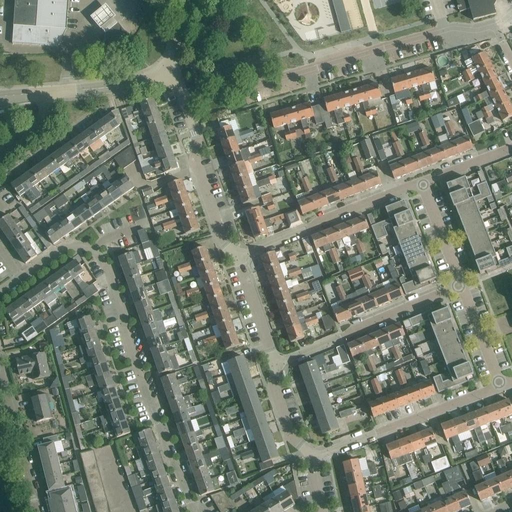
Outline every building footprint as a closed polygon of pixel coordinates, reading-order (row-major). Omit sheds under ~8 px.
[(15,0),(13,34),(11,34),(10,41),(13,41),(12,43),(14,43),(58,46),(66,29),(68,0),(15,0)] [(331,0),(341,33),(351,30),(341,0),(331,0)] [(456,0),(460,12),(470,9),(473,20),(496,14),(493,2),(494,0),(456,0)] [(110,5),(94,17),(103,30),(120,18),(110,5)] [(127,35),(118,24),(118,23),(99,38),(108,50),(127,35)] [(466,61),(472,59),(468,52),(468,51),(464,53),(462,54),(464,57),(466,61)] [(469,70),(462,73),(465,77),(472,74),(478,71),(491,65),(485,52),(481,54),(472,59),(466,61),(465,62),(469,70)] [(497,77),(491,65),(478,71),(484,83),(497,77)] [(431,68),(418,72),(421,85),(424,93),(426,100),(431,98),(429,92),(431,91),(428,83),(435,81),(431,68)] [(421,85),(418,72),(404,76),(408,89),(421,85)] [(472,74),(465,77),(467,82),(474,79),(472,74)] [(394,93),(408,89),(404,76),(391,80),(394,93)] [(497,77),(484,83),(488,91),(475,97),(477,102),(484,99),(490,96),(503,90),(497,77)] [(364,87),(372,115),(377,114),(375,107),(382,105),(380,97),(381,97),(380,93),(377,84),(364,87)] [(351,91),(350,91),(354,105),(355,105),(362,103),(366,117),(372,115),(364,87),(359,89),(358,89),(351,91)] [(503,90),(490,96),(484,99),(487,107),(480,110),(481,111),(476,114),(477,117),(489,111),(496,108),(497,108),(509,102),(503,90)] [(350,91),(337,95),(341,109),(342,109),(354,105),(350,91)] [(325,103),(319,105),(323,123),(325,122),(327,129),(332,127),(333,127),(329,112),(334,111),(338,125),(345,123),(343,116),(341,109),(337,95),(324,99),(325,103)] [(395,95),(389,97),(393,111),(399,109),(395,95)] [(462,95),(456,97),(447,102),(449,108),(460,104),(459,103),(464,100),(462,95)] [(130,120),(137,118),(157,110),(153,98),(140,103),(142,109),(133,113),(133,114),(128,116),(125,108),(121,110),(125,122),(130,120)] [(511,116),(511,108),(509,102),(497,108),(503,121),(511,116)] [(317,125),(323,123),(319,105),(312,107),(310,103),(297,107),(301,120),(305,133),(310,131),(306,119),(314,117),(317,125)] [(297,107),(283,111),(287,124),(301,120),(297,107)] [(146,121),(148,127),(162,122),(157,110),(137,118),(139,123),(146,121)] [(283,111),(270,115),(273,124),(274,127),(274,128),(280,127),(287,124),(283,111)] [(492,117),(489,111),(477,117),(478,120),(484,117),(485,120),(492,117)] [(102,121),(115,140),(120,137),(115,129),(120,125),(112,114),(102,121)] [(349,114),(344,116),(346,123),(347,124),(346,124),(347,129),(352,127),(349,114)] [(441,114),(430,118),(435,129),(439,128),(438,125),(444,123),(443,119),(441,114)] [(226,116),(218,119),(221,130),(231,126),(232,126),(230,119),(228,120),(226,116)] [(130,120),(125,122),(129,133),(134,132),(130,120)] [(468,125),(473,137),(484,132),(479,120),(468,125)] [(102,121),(92,128),(100,139),(105,136),(111,143),(115,140),(102,121)] [(444,123),(447,130),(453,128),(450,121),(445,123),(444,123)] [(148,127),(152,138),(166,134),(162,122),(148,127)] [(418,134),(421,133),(417,122),(405,126),(408,134),(417,130),(418,134)] [(265,129),(263,123),(256,125),(258,131),(265,129)] [(217,131),(221,143),(241,136),(253,132),(251,129),(240,133),(239,130),(232,132),(231,126),(221,130),(217,131)] [(92,128),(82,135),(90,147),(100,139),(92,128)] [(450,137),(452,136),(455,135),(453,128),(447,130),(450,137)] [(424,131),(421,133),(418,134),(421,140),(427,138),(424,131)] [(134,132),(129,133),(133,145),(138,143),(134,132)] [(254,135),(253,132),(241,136),(221,143),(226,156),(245,149),(239,151),(237,145),(243,143),(242,139),(253,135),(254,137),(257,136),(257,134),(254,135)] [(395,150),(400,149),(393,132),(391,133),(395,143),(392,144),(395,150)] [(459,133),(455,135),(452,136),(455,142),(459,154),(473,148),(468,136),(461,139),(459,133)] [(166,134),(152,138),(156,150),(170,146),(166,134)] [(80,154),(90,147),(82,135),(72,142),(80,154)] [(430,145),(427,138),(421,140),(424,147),(421,148),(423,154),(415,157),(420,169),(433,164),(428,152),(426,146),(430,145)] [(351,146),(353,151),(362,148),(366,160),(376,156),(369,139),(360,143),(351,146)] [(128,140),(120,146),(122,149),(130,144),(128,140)] [(80,154),(72,142),(62,149),(70,161),(80,154)] [(459,154),(455,142),(442,147),(447,159),(459,154)] [(133,145),(137,156),(142,155),(138,143),(133,145)] [(109,153),(112,157),(122,149),(120,146),(109,153)] [(174,157),(170,146),(156,150),(159,156),(150,159),(144,161),(142,155),(137,156),(142,168),(174,157)] [(120,155),(128,166),(136,161),(131,147),(120,155)] [(433,164),(447,159),(442,147),(428,152),(433,164)] [(70,161),(62,149),(52,156),(60,168),(66,164),(69,168),(73,165),(70,161)] [(378,152),(381,161),(387,159),(383,149),(378,152)] [(112,157),(109,153),(108,151),(101,156),(103,158),(99,160),(102,164),(112,157)] [(239,151),(226,156),(230,168),(243,163),(239,151)] [(122,170),(128,166),(120,155),(114,159),(122,170)] [(60,168),(52,156),(42,164),(50,175),(60,168)] [(178,169),(174,157),(142,168),(146,180),(150,179),(148,173),(154,171),(153,170),(162,167),(164,173),(178,169)] [(407,174),(420,169),(415,157),(402,162),(407,174)] [(407,174),(402,162),(401,158),(394,161),(395,165),(390,167),(394,179),(407,174)] [(99,160),(89,167),(92,171),(102,164),(99,160)] [(243,163),(230,168),(234,180),(247,175),(254,173),(250,164),(249,161),(244,163),(243,163)] [(40,182),(50,175),(42,164),(32,171),(40,182)] [(296,164),(284,168),(286,172),(294,169),(295,171),(299,170),(296,164)] [(104,166),(94,173),(96,177),(107,170),(104,166)] [(89,167),(79,174),(82,178),(92,171),(89,167)] [(327,170),(329,176),(335,174),(333,167),(327,170)] [(364,171),(361,172),(363,177),(368,189),(381,184),(377,172),(370,175),(368,169),(364,171)] [(32,171),(22,178),(35,196),(39,193),(34,186),(40,182),(32,171)] [(114,171),(110,175),(124,195),(134,187),(126,176),(121,180),(114,171)] [(477,173),(480,178),(482,184),(486,182),(482,171),(477,173)] [(350,182),(355,194),(368,189),(363,177),(357,179),(354,172),(348,174),(351,182),(350,182)] [(86,184),(96,177),(94,173),(84,180),(86,184)] [(506,180),(491,186),(492,189),(493,194),(496,200),(502,197),(499,190),(498,188),(511,181),(511,173),(505,177),(506,179),(506,180)] [(82,178),(79,174),(69,181),(72,185),(82,178)] [(338,180),(335,174),(329,176),(332,183),(338,180)] [(114,202),(124,195),(110,175),(106,177),(112,186),(106,190),(114,202)] [(247,175),(234,180),(239,192),(252,188),(257,186),(256,182),(256,181),(250,183),(247,175)] [(465,177),(446,185),(451,195),(469,188),(465,177)] [(37,199),(35,196),(22,178),(11,185),(18,195),(16,197),(20,203),(22,201),(19,197),(25,193),(32,203),(37,199)] [(268,178),(262,180),(264,187),(270,185),(268,178)] [(84,180),(74,188),(76,191),(86,184),(84,180)] [(169,185),(173,197),(186,193),(182,180),(169,185)] [(262,180),(256,182),(257,186),(258,189),(264,187),(262,180)] [(62,192),(72,185),(69,181),(59,188),(62,192)] [(342,199),(355,194),(350,182),(337,187),(342,199)] [(455,207),(456,209),(475,202),(486,198),(491,196),(486,182),(482,184),(477,186),(480,195),(473,198),(469,188),(451,195),(449,196),(454,207),(455,207)] [(91,191),(104,209),(114,202),(106,190),(103,186),(98,190),(95,186),(90,189),(91,191)] [(252,188),(239,192),(243,205),(252,201),(256,200),(256,199),(261,197),(258,189),(257,186),(252,188)] [(91,201),(86,205),(94,216),(104,209),(91,191),(88,187),(85,190),(87,194),(91,201)] [(144,196),(154,193),(152,187),(142,191),(144,196)] [(329,205),(342,199),(337,187),(324,192),(329,205)] [(49,196),(52,199),(62,192),(59,188),(54,193),(52,191),(50,192),(51,194),(49,196)] [(68,197),(76,191),(74,188),(64,195),(68,201),(70,200),(68,197)] [(311,198),(309,192),(306,193),(296,197),(303,215),(315,210),(311,198)] [(324,192),(311,198),(315,210),(329,205),(324,192)] [(173,197),(177,209),(190,205),(186,193),(173,197)] [(64,195),(54,202),(56,205),(58,209),(69,202),(68,201),(64,195)] [(49,196),(39,203),(42,206),(52,199),(49,196)] [(404,201),(385,208),(389,219),(408,212),(404,201)] [(56,205),(54,202),(44,209),(48,216),(52,221),(64,237),(74,230),(66,219),(60,222),(55,215),(54,216),(50,210),(56,205)] [(456,209),(460,220),(479,212),(475,202),(456,209)] [(32,214),(42,206),(39,203),(29,210),(32,214)] [(73,207),(84,223),(94,216),(86,205),(80,208),(77,204),(73,207)] [(173,211),(169,212),(171,218),(175,216),(179,215),(180,219),(181,222),(195,217),(190,205),(177,209),(173,211)] [(26,218),(30,216),(22,206),(19,208),(26,218)] [(71,215),(66,219),(74,230),(84,223),(73,207),(68,211),(71,215)] [(246,212),(250,226),(263,221),(259,208),(246,212)] [(38,223),(48,216),(44,209),(33,216),(38,223)] [(297,209),(284,214),(285,216),(286,218),(290,228),(297,226),(303,223),(302,222),(300,216),(298,213),(297,209)] [(391,224),(395,233),(414,226),(413,223),(414,223),(410,211),(408,212),(389,219),(375,225),(371,226),(377,240),(387,236),(384,227),(391,224)] [(483,223),(479,212),(460,220),(464,230),(483,223)] [(0,227),(4,233),(16,225),(20,223),(17,218),(13,221),(9,215),(0,221),(0,227)] [(26,218),(33,228),(37,226),(30,216),(26,218)] [(199,229),(195,217),(181,222),(186,234),(199,229)] [(369,229),(364,217),(350,222),(355,234),(369,229)] [(263,221),(250,226),(255,239),(266,235),(268,234),(266,229),(272,227),(272,224),(271,223),(271,221),(270,219),(263,221)] [(53,244),(64,237),(52,221),(47,224),(51,229),(45,233),(53,244)] [(350,222),(337,227),(342,239),(349,236),(351,242),(352,246),(355,245),(357,247),(362,245),(359,239),(357,240),(355,234),(350,222)] [(487,233),(483,223),(464,230),(468,240),(487,233)] [(16,225),(4,233),(11,243),(23,235),(16,225)] [(33,228),(40,238),(44,236),(37,226),(33,228)] [(395,233),(399,243),(418,236),(414,226),(395,233)] [(329,244),(342,239),(337,227),(324,232),(329,244)] [(137,232),(142,244),(148,242),(149,242),(145,229),(137,232)] [(331,257),(337,255),(337,254),(338,254),(336,250),(335,250),(334,248),(331,250),(329,244),(324,232),(311,237),(316,249),(322,247),(324,252),(328,251),(331,257)] [(18,253),(30,246),(33,243),(26,233),(23,235),(11,243),(18,253)] [(487,233),(468,240),(472,250),(491,243),(487,233)] [(51,246),(44,236),(40,238),(47,249),(51,246)] [(399,243),(403,254),(422,246),(418,236),(399,243)] [(308,238),(302,240),(307,255),(313,253),(308,238)] [(149,242),(148,242),(150,247),(154,259),(156,258),(160,257),(154,240),(149,242)] [(472,250),(476,261),(495,253),(491,243),(472,250)] [(365,252),(362,245),(357,247),(359,254),(362,253),(365,252)] [(30,246),(18,253),(26,264),(37,256),(30,246)] [(407,264),(426,257),(422,246),(403,254),(407,264)] [(495,253),(476,261),(477,262),(475,262),(480,274),(486,271),(487,275),(511,264),(511,246),(506,249),(509,258),(498,263),(495,253)] [(192,252),(196,264),(209,259),(205,247),(192,252)] [(119,258),(123,269),(141,263),(137,251),(119,258)] [(261,257),(266,269),(279,265),(274,252),(261,257)] [(291,261),(296,259),(294,252),(288,254),(291,261)] [(359,254),(349,258),(352,267),(365,262),(362,253),(359,254)] [(337,255),(331,257),(333,264),(336,263),(340,271),(343,270),(340,262),(337,255)] [(384,265),(389,262),(387,256),(384,257),(384,258),(381,259),(384,265)] [(164,268),(160,257),(156,258),(160,270),(164,268)] [(411,274),(430,267),(426,257),(407,264),(411,274)] [(209,259),(196,264),(197,268),(200,276),(214,272),(209,259)] [(76,260),(66,268),(74,279),(77,283),(82,280),(79,276),(84,272),(76,260)] [(123,269),(127,281),(140,276),(136,265),(142,263),(141,263),(123,269)] [(183,265),(186,272),(192,270),(189,263),(183,265)] [(284,263),(279,265),(266,269),(270,281),(283,277),(289,275),(290,278),(296,276),(293,269),(287,272),(284,263)] [(180,274),(186,272),(183,265),(178,267),(180,274)] [(318,265),(310,268),(311,271),(314,279),(322,276),(318,265)] [(293,269),(296,276),(301,274),(301,273),(300,271),(299,267),(293,269)] [(361,267),(348,272),(351,281),(361,277),(364,276),(361,267)] [(432,272),(430,267),(411,274),(412,275),(411,275),(413,281),(405,284),(403,277),(400,278),(400,280),(406,295),(431,285),(430,282),(436,279),(433,271),(432,272)] [(64,286),(74,279),(66,268),(55,275),(67,291),(64,286)] [(168,280),(164,268),(160,270),(160,271),(154,273),(158,283),(164,281),(168,280)] [(392,280),(382,284),(389,302),(403,296),(404,296),(396,278),(398,278),(395,271),(389,273),(392,280)] [(200,276),(205,289),(218,284),(214,272),(200,276)] [(55,275),(46,282),(54,293),(59,289),(62,294),(67,291),(55,275)] [(361,277),(364,283),(369,281),(367,275),(364,276),(361,277)] [(140,276),(127,281),(131,293),(144,288),(140,276)] [(283,277),(270,281),(274,293),(287,289),(293,287),(290,280),(285,282),(283,277)] [(168,280),(164,281),(162,282),(166,294),(168,293),(172,292),(168,280)] [(308,292),(302,294),(304,300),(310,298),(309,295),(321,290),(318,281),(312,284),(314,290),(308,292)] [(364,283),(365,287),(367,290),(369,289),(377,307),(389,302),(382,284),(375,286),(373,282),(370,283),(369,281),(364,283)] [(54,293),(46,282),(35,289),(44,301),(44,300),(47,305),(57,298),(54,293)] [(88,286),(82,290),(82,291),(85,295),(85,296),(88,299),(98,292),(93,284),(89,287),(88,286)] [(174,286),(176,291),(177,294),(178,297),(186,295),(185,291),(182,292),(181,289),(180,284),(174,286)] [(222,296),(218,284),(205,289),(209,301),(222,296)] [(151,285),(144,288),(131,293),(135,304),(148,300),(146,293),(153,291),(151,285)] [(198,287),(192,289),(194,296),(200,294),(198,287)] [(364,312),(377,307),(369,289),(367,290),(365,287),(355,291),(356,292),(364,312)] [(34,308),(44,301),(35,289),(26,296),(34,308)] [(188,298),(194,296),(192,289),(186,291),(188,298)] [(291,301),(287,289),(274,293),(278,306),(291,301)] [(168,293),(172,305),(176,303),(172,292),(168,293)] [(338,323),(351,318),(344,299),(346,298),(345,296),(343,292),(338,294),(341,301),(337,302),(337,303),(331,305),(338,323)] [(346,298),(344,299),(351,318),(364,312),(356,292),(349,294),(345,296),(346,298)] [(298,302),(304,300),(302,294),(296,296),(298,302)] [(17,302),(15,303),(26,319),(27,319),(27,320),(32,317),(31,315),(28,312),(34,308),(26,296),(20,300),(17,302)] [(78,307),(88,299),(85,296),(75,303),(78,307)] [(209,301),(213,313),(226,308),(222,296),(209,301)] [(152,311),(148,300),(135,304),(139,316),(152,311)] [(296,313),(291,301),(278,306),(282,318),(296,313)] [(16,326),(26,319),(15,303),(5,311),(16,326)] [(68,313),(78,307),(75,303),(65,310),(68,313)] [(172,305),(176,316),(180,315),(176,303),(172,305)] [(62,306),(52,313),(58,321),(68,313),(65,310),(62,306)] [(448,309),(441,311),(440,307),(403,322),(406,329),(429,320),(432,328),(451,321),(452,320),(448,309)] [(213,313),(217,325),(231,321),(226,308),(213,313)] [(43,321),(43,322),(47,328),(58,321),(52,313),(50,309),(48,310),(52,316),(44,322),(43,321)] [(152,312),(152,311),(139,316),(143,327),(156,323),(162,321),(161,318),(162,317),(161,313),(159,313),(158,309),(152,312)] [(45,312),(40,316),(43,321),(49,317),(45,312)] [(200,314),(203,320),(209,318),(208,317),(208,315),(206,312),(200,314)] [(282,318),(287,330),(300,325),(296,313),(282,318)] [(197,322),(203,320),(200,314),(194,316),(197,322)] [(323,317),(318,319),(318,320),(319,322),(320,325),(323,324),(326,331),(336,327),(336,326),(335,324),(333,318),(332,314),(331,315),(323,317)] [(184,326),(180,315),(176,316),(180,328),(184,326)] [(81,333),(94,329),(90,316),(77,321),(79,328),(71,331),(73,336),(81,333)] [(143,327),(147,339),(160,334),(166,332),(162,321),(156,323),(143,327)] [(235,332),(231,321),(217,325),(222,337),(235,332)] [(451,321),(432,328),(437,338),(455,331),(451,321)] [(33,327),(32,327),(38,335),(43,331),(47,328),(43,322),(38,325),(33,328),(33,327)] [(305,323),(300,325),(287,330),(291,343),(304,338),(302,332),(308,330),(307,326),(305,323)] [(400,323),(386,329),(393,347),(396,346),(400,344),(398,338),(405,335),(400,323)] [(188,338),(184,326),(180,328),(184,339),(188,338)] [(38,335),(32,327),(22,335),(28,342),(38,335)] [(58,328),(49,330),(53,343),(57,341),(63,340),(62,334),(60,335),(58,328)] [(79,347),(98,340),(94,329),(81,333),(85,345),(79,347)] [(373,335),(378,347),(384,344),(386,350),(390,348),(393,355),(398,352),(396,346),(393,347),(386,329),(373,335)] [(455,331),(437,338),(441,349),(459,342),(455,331)] [(235,332),(222,337),(226,350),(230,348),(239,345),(235,332)] [(164,346),(160,334),(147,339),(151,350),(164,346)] [(378,347),(373,335),(360,340),(367,357),(370,356),(374,355),(371,350),(378,347)] [(211,344),(217,342),(215,336),(209,338),(211,344)] [(192,350),(188,338),(184,339),(188,351),(192,350)] [(211,344),(209,338),(203,340),(205,346),(211,344)] [(98,340),(79,347),(83,358),(80,359),(80,360),(102,352),(98,340)] [(365,359),(368,365),(373,363),(370,356),(367,357),(360,340),(347,345),(355,363),(365,359)] [(459,342),(441,349),(445,360),(463,353),(459,342)] [(350,362),(344,346),(344,345),(336,348),(342,365),(350,362)] [(151,350),(155,362),(178,355),(176,349),(167,352),(164,346),(151,350)] [(192,350),(188,351),(192,363),(196,361),(192,350)] [(106,364),(102,352),(80,360),(81,364),(91,361),(93,368),(106,364)] [(398,352),(393,355),(396,361),(399,360),(401,359),(398,352)] [(45,353),(16,359),(20,376),(32,373),(34,380),(50,376),(45,353)] [(463,353),(445,360),(449,371),(468,364),(463,353)] [(304,365),(299,367),(303,378),(319,373),(325,371),(324,368),(327,367),(322,354),(313,358),(303,362),(304,365)] [(178,355),(155,362),(159,374),(173,370),(168,358),(178,355)] [(412,355),(399,360),(401,364),(414,359),(412,355)] [(228,362),(231,373),(247,368),(243,356),(228,362)] [(396,361),(385,366),(386,370),(401,364),(399,360),(396,361)] [(376,370),(373,363),(368,365),(370,372),(376,370)] [(469,363),(468,364),(449,371),(452,379),(443,383),(440,376),(433,378),(439,393),(469,381),(467,377),(473,375),(469,363)] [(110,375),(106,364),(93,368),(95,374),(85,377),(87,383),(110,375)] [(198,380),(202,378),(198,366),(194,368),(198,380)] [(251,379),(247,368),(231,373),(235,384),(251,379)] [(424,377),(430,375),(428,368),(422,370),(424,377)] [(395,372),(397,379),(404,376),(402,369),(398,371),(395,372)] [(210,371),(204,373),(207,381),(213,379),(210,371)] [(323,384),(319,373),(303,378),(307,389),(323,384)] [(161,379),(165,391),(178,386),(188,383),(186,378),(177,381),(174,374),(161,379)] [(99,384),(101,391),(114,387),(110,375),(87,383),(89,388),(99,384)] [(65,390),(69,389),(68,382),(72,381),(70,376),(66,377),(62,379),(65,390)] [(397,379),(400,386),(403,385),(403,384),(407,383),(404,376),(397,379)] [(206,390),(202,378),(198,380),(202,391),(206,390)] [(370,381),(373,388),(380,385),(377,378),(370,381)] [(251,379),(235,384),(239,396),(255,390),(251,379)] [(429,381),(418,386),(423,399),(434,394),(429,381)] [(223,386),(225,392),(231,389),(229,383),(223,386)] [(307,389),(311,401),(327,395),(323,384),(307,389)] [(382,392),(380,385),(373,388),(376,395),(382,392)] [(403,385),(400,386),(397,387),(399,392),(393,395),(398,408),(410,403),(405,390),(403,385)] [(165,391),(169,402),(182,398),(178,386),(165,391)] [(225,392),(223,386),(217,388),(220,394),(225,392)] [(418,386),(405,390),(410,403),(423,399),(418,386)] [(118,398),(114,387),(101,391),(105,403),(118,398)] [(346,395),(345,392),(339,394),(337,388),(331,390),(334,396),(337,395),(337,398),(346,395)] [(202,391),(206,403),(210,401),(206,390),(202,391)] [(239,396),(243,407),(259,401),(255,390),(239,396)] [(37,422),(46,420),(53,418),(49,403),(50,403),(48,394),(30,399),(37,422)] [(327,395),(311,401),(315,412),(331,407),(327,395)] [(386,413),(398,408),(393,395),(381,399),(386,413)] [(173,414),(192,407),(188,396),(182,398),(169,402),(173,414)] [(122,410),(119,400),(118,398),(105,403),(97,405),(101,417),(109,414),(122,410)] [(373,417),(386,413),(381,399),(368,404),(373,417)] [(72,414),(78,412),(80,411),(77,400),(72,401),(68,402),(72,414)] [(511,408),(509,400),(497,404),(502,418),(511,414),(511,408)] [(206,403),(210,414),(214,413),(210,401),(206,403)] [(243,407),(238,409),(239,412),(242,420),(247,418),(263,413),(259,401),(243,407)] [(491,423),(502,418),(497,404),(486,409),(491,423)] [(173,414),(177,426),(190,421),(188,415),(196,412),(194,407),(192,408),(192,407),(173,414)] [(331,407),(315,412),(319,423),(335,418),(331,407)] [(345,411),(347,417),(353,415),(352,412),(351,409),(345,411)] [(486,409),(474,413),(485,441),(491,438),(486,424),(491,423),(486,409)] [(102,424),(104,429),(126,422),(122,410),(109,414),(111,421),(102,424)] [(72,414),(75,426),(79,425),(79,424),(81,424),(78,412),(72,414)] [(210,414),(214,426),(218,424),(214,413),(210,414)] [(267,424),(263,413),(247,418),(251,429),(267,424)] [(485,441),(474,413),(464,417),(469,431),(474,429),(479,443),(485,441)] [(469,431),(464,417),(452,421),(458,435),(469,431)] [(339,429),(335,418),(319,423),(323,435),(339,429)] [(194,433),(190,421),(177,426),(181,437),(194,433)] [(446,440),(458,435),(452,421),(441,426),(446,440)] [(502,435),(508,432),(505,425),(504,421),(501,422),(503,426),(499,428),(502,435)] [(130,433),(126,422),(104,429),(106,434),(115,431),(117,438),(130,433)] [(214,439),(222,436),(218,424),(214,426),(218,438),(214,439)] [(251,429),(245,431),(246,434),(249,443),(255,441),(271,435),(267,424),(251,429)] [(132,436),(136,448),(154,442),(150,429),(137,434),(137,435),(132,436)] [(431,429),(420,433),(425,448),(437,443),(431,429)] [(194,433),(181,437),(185,449),(198,444),(196,437),(203,435),(201,430),(194,433)] [(420,433),(408,438),(414,452),(425,448),(420,433)] [(38,446),(41,458),(57,453),(54,443),(58,442),(56,435),(43,439),(45,445),(38,446)] [(275,446),(271,435),(255,441),(259,452),(275,446)] [(222,436),(214,439),(218,451),(219,450),(222,449),(227,448),(222,436)] [(397,442),(405,464),(406,464),(408,470),(414,468),(409,454),(414,452),(408,438),(397,442)] [(115,442),(119,454),(124,452),(119,440),(115,442)] [(159,453),(154,442),(136,448),(140,460),(159,453)] [(405,464),(397,442),(386,446),(389,453),(383,455),(385,465),(387,474),(395,471),(392,461),(397,459),(400,466),(405,464)] [(457,452),(463,450),(461,442),(454,445),(457,452)] [(198,444),(185,449),(189,460),(202,456),(198,444)] [(279,458),(275,446),(259,452),(263,463),(259,464),(261,471),(274,466),(272,460),(279,458)] [(223,462),(226,461),(231,459),(227,448),(222,449),(219,450),(223,462)] [(500,457),(506,454),(504,448),(498,451),(500,457)] [(82,460),(95,456),(94,450),(80,453),(82,460)] [(476,450),(465,454),(467,460),(478,456),(476,450)] [(128,464),(124,452),(119,454),(124,466),(128,464)] [(41,458),(43,469),(60,465),(57,453),(41,458)] [(135,461),(140,473),(163,465),(159,453),(140,460),(135,461)] [(202,456),(189,460),(193,472),(206,468),(213,465),(209,454),(202,456)] [(428,455),(422,457),(425,465),(431,463),(428,455)] [(487,455),(476,459),(480,468),(490,463),(487,455)] [(83,465),(97,462),(95,456),(82,460),(83,465)] [(446,457),(439,460),(443,470),(450,467),(446,457)] [(226,461),(231,473),(235,471),(231,459),(226,461)] [(479,468),(480,468),(476,459),(476,460),(476,459),(461,465),(465,475),(479,468)] [(506,466),(503,459),(496,462),(499,469),(506,466)] [(343,463),(346,475),(361,471),(358,460),(343,463)] [(435,473),(443,470),(439,460),(431,463),(435,473)] [(98,468),(97,462),(83,465),(85,471),(98,468)] [(128,464),(124,466),(128,477),(132,476),(128,464)] [(60,465),(43,469),(46,480),(62,476),(60,465)] [(163,465),(140,473),(142,478),(151,475),(153,481),(167,477),(163,465)] [(444,473),(460,510),(471,505),(465,492),(461,494),(457,483),(464,480),(458,466),(444,473)] [(98,468),(85,471),(87,477),(100,473),(98,468)] [(206,468),(193,472),(197,484),(210,480),(206,468)] [(262,477),(265,481),(276,474),(274,470),(262,477)] [(492,496),(486,483),(481,470),(472,473),(478,487),(475,488),(480,501),(492,496)] [(235,471),(231,473),(235,484),(239,483),(235,471)] [(363,483),(361,471),(346,475),(349,487),(363,483)] [(100,473),(87,477),(88,483),(102,479),(100,473)] [(448,499),(443,501),(447,511),(455,511),(460,510),(444,473),(448,482),(441,485),(448,499)] [(511,483),(508,474),(497,478),(503,492),(511,487),(511,483)] [(65,487),(62,476),(46,480),(49,491),(65,487)] [(128,477),(132,489),(136,487),(132,476),(128,477)] [(171,488),(167,477),(153,481),(156,487),(144,491),(146,496),(157,493),(171,488)] [(262,477),(251,484),(254,488),(265,481),(262,477)] [(422,481),(424,487),(435,483),(432,477),(422,481)] [(503,492),(497,478),(486,483),(492,496),(503,492)] [(102,479),(88,483),(90,489),(103,485),(102,479)] [(215,491),(210,480),(197,484),(201,496),(215,491)] [(273,494),(275,498),(283,511),(295,505),(293,502),(298,499),(295,480),(294,480),(273,494)] [(424,487),(422,481),(413,485),(416,491),(424,488),(424,487)] [(366,495),(363,483),(349,487),(351,498),(366,495)] [(244,494),(254,488),(251,484),(241,490),(244,494)] [(103,485),(90,489),(91,494),(105,491),(103,485)] [(413,493),(410,486),(403,489),(405,496),(413,493)] [(140,499),(136,487),(132,489),(136,500),(140,499)] [(171,488),(157,493),(161,504),(156,506),(175,500),(171,488)] [(50,507),(74,501),(71,489),(50,494),(51,499),(48,500),(49,505),(50,507)] [(231,498),(229,499),(230,502),(234,508),(236,506),(233,500),(244,494),(241,490),(230,497),(231,498)] [(105,491),(91,494),(93,500),(106,497),(105,491)] [(216,504),(227,497),(224,491),(211,496),(216,504)] [(403,500),(399,491),(392,494),(396,503),(403,500)] [(369,507),(366,495),(351,498),(354,510),(369,507)] [(106,497),(93,500),(94,506),(108,502),(106,497)] [(216,504),(219,509),(230,502),(229,499),(227,497),(216,504)] [(268,511),(282,511),(283,511),(275,498),(264,504),(268,511)] [(434,511),(447,511),(443,501),(437,504),(436,499),(430,502),(432,506),(434,511)] [(177,511),(179,511),(175,500),(156,506),(158,511),(177,511)] [(76,511),(74,501),(50,507),(51,511),(76,511)] [(404,501),(398,503),(401,510),(407,508),(404,501)] [(108,502),(94,506),(96,511),(110,508),(108,502)] [(226,511),(234,508),(230,502),(219,509),(220,511),(226,511)] [(422,511),(434,511),(432,506),(431,507),(429,503),(420,507),(422,511)]
